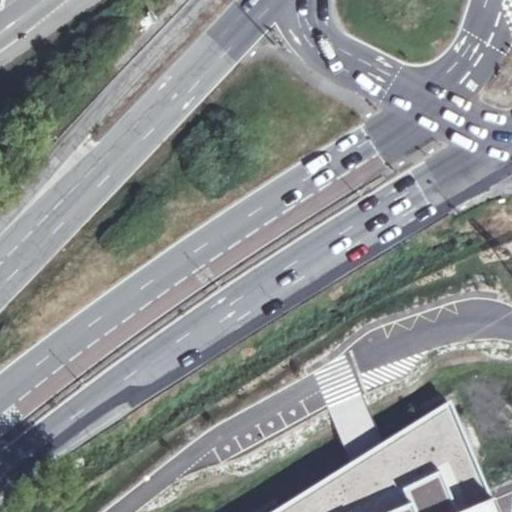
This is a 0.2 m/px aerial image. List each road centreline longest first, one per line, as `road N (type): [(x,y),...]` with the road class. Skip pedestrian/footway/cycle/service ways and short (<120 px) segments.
road 1 (primary): [(0,483),(300,269),(503,144)]
road 2 (primary): [(0,395),(140,291),(435,106)]
road 3 (primary): [(266,0),(30,238)]
road 4 (primary): [(302,0),(306,22),(325,47),(435,106)]
road 5 (primary): [(435,106),(472,63),(498,0)]
